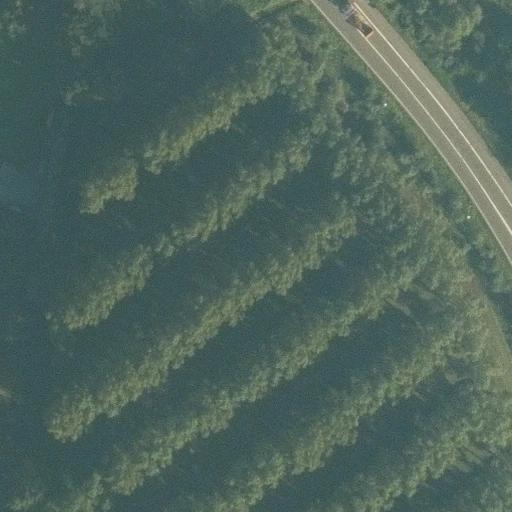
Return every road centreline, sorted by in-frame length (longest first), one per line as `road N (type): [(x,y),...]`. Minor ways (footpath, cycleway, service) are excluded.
road 1 (track): [(11,511),(85,126),(97,103),(284,0)]
road 2 (trunk): [(511,232),(433,118),(332,0)]
